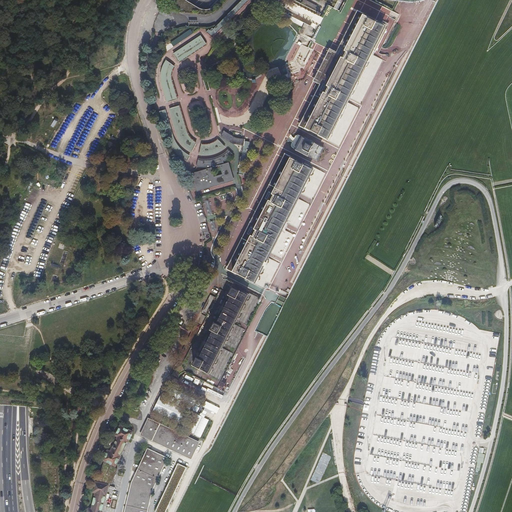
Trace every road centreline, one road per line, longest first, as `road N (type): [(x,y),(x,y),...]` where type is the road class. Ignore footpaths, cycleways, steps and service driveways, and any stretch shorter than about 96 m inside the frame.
road 1 (trunk): [(9,405),(24,300),(69,176),(123,89),(205,0)]
road 2 (track): [(470,511),(502,385),(506,299),(495,224),(482,188),(452,181),(413,246)]
road 3 (trunk): [(172,0),(72,121),(34,193),(0,296)]
road 4 (track): [(392,286),(287,426),(235,511)]
road 5 (unclassified): [(74,511),(107,409),(176,293)]
road 6 (unknown): [(218,137),(236,153),(240,195),(214,247),(217,263),(271,295)]
road 7 (unclassified): [(168,262),(0,320)]
